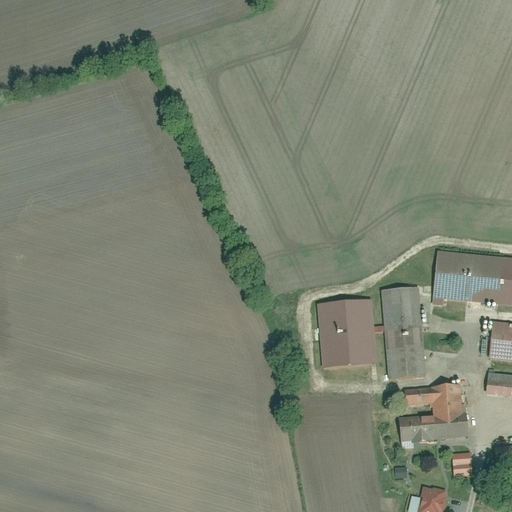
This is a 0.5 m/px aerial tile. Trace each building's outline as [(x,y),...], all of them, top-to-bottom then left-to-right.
[(506,259),(440,252),(435,305),(448,306),(448,300),(501,305),(506,259)] [(421,288),(385,290),(391,380),(427,377),(421,288)] [(372,301),(318,304),(322,369),(377,365),(372,301)] [(511,324),(496,323),(493,359),(511,361),(511,324)] [(511,375),(492,373),(489,395),(511,397),(511,375)] [(401,420),(403,442),(417,441),(417,444),(435,442),(435,439),(471,435),(469,415),(465,416),(462,385),(409,391),(410,405),(434,403),(436,417),(401,420)] [(511,448),(497,450),(499,465),(511,463),(511,448)] [(455,456),(456,467),(473,465),(472,454),(455,456)] [(473,465),(456,467),(457,478),(474,476),(473,465)] [(409,468),(397,469),(397,479),(409,479),(409,468)] [(442,511),(448,493),(425,486),(417,511),(442,511)] [(408,511),(417,511),(420,499),(412,497),(408,511)]
